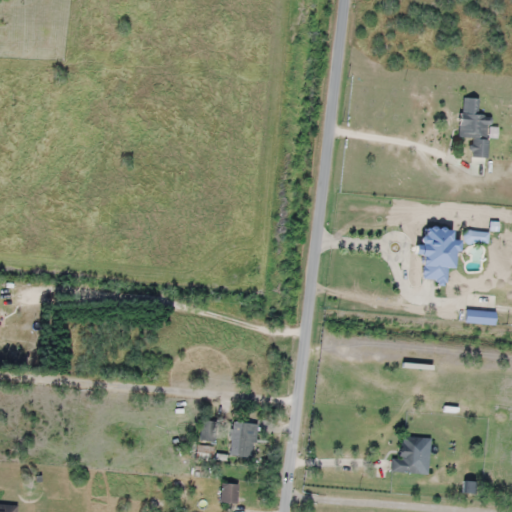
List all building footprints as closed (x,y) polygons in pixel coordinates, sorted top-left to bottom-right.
[(458,137),(470,138),(469,157),(486,158),(489,116),(477,115),(478,99),(461,98),(458,137)] [(450,231),(420,227),(416,256),(424,257),(421,278),(444,281),(446,268),(453,269),(456,241),(449,240),(450,231)] [(200,440),(214,441),(215,422),(201,421),(200,440)] [(252,458),(256,424),(231,422),(228,456),(252,458)] [(420,456),(426,457),(427,447),(421,447),(421,437),(400,436),(400,459),(391,459),(390,473),(420,473),(420,456)] [(212,461),(212,446),(197,446),(197,461),(212,461)] [(236,485),(222,484),(220,502),(234,503),(236,485)] [(0,511),(16,511),(16,503),(0,502),(0,511)]
